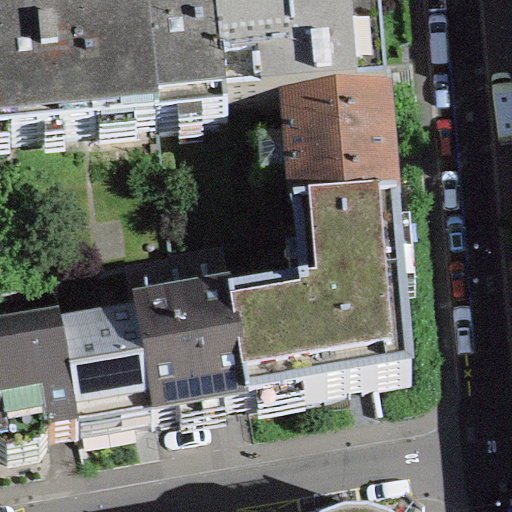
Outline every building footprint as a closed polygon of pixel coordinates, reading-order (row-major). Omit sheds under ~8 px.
[(99,143),(98,134),(156,128),(142,0),(19,0),(0,2),(0,144),(6,143),(7,153),(99,143)] [(225,130),(224,117),(211,0),(142,0),(156,128),(157,137),(225,130)] [(211,0),(224,117),(284,111),(285,111),(386,103),(378,3),(377,0),(211,0)] [(389,129),(386,103),(285,111),(294,226),(296,226),(396,217),(389,129)] [(282,408),(410,386),(396,217),(296,226),(299,242),(297,242),(302,302),(230,314),(232,325),(248,414),(282,408)] [(136,328),(154,430),(171,427),(248,414),(232,325),(230,314),(220,255),(170,264),(126,272),(135,321),(135,323),(136,328)] [(135,323),(88,331),(91,348),(61,353),(78,443),(98,439),(154,430),(136,328),(135,323)] [(0,461),(7,467),(39,462),(46,451),(46,449),(78,443),(61,353),(60,344),(0,354),(0,461)]
